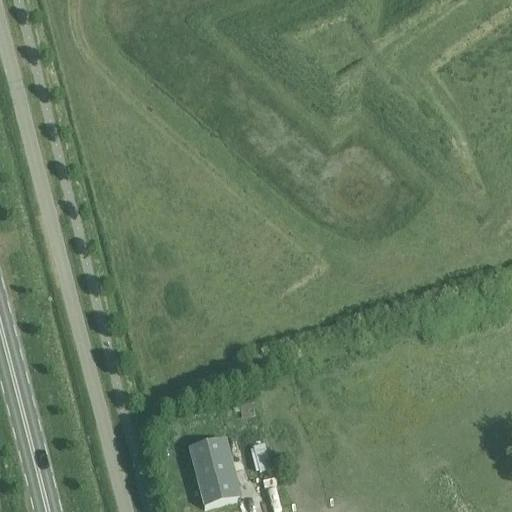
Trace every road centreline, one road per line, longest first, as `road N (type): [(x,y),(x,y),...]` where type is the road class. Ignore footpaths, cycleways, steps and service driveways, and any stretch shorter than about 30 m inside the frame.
road 1 (unclassified): [(128,511),(0,17)]
road 2 (primary): [(46,511),(0,328)]
